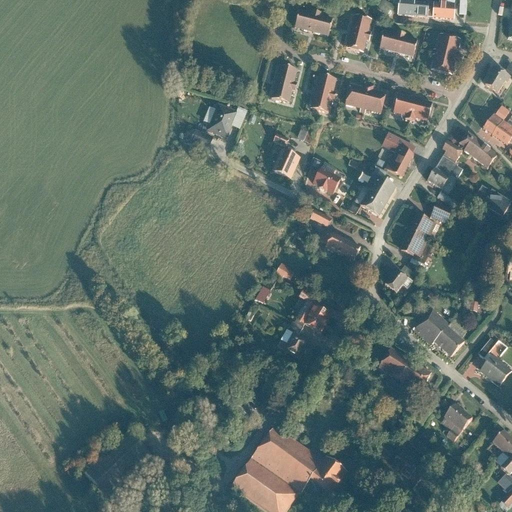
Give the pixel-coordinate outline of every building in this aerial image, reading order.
[(425,18),(426,3),(415,2),(415,0),(389,0),(389,2),(399,3),(398,17),(425,18)] [(454,8),(433,7),(432,20),(453,21),(454,8)] [(327,39),(331,22),(320,20),(321,16),(312,14),(311,17),(298,14),(293,31),(327,39)] [(370,22),(352,18),(345,51),(363,54),(370,22)] [(417,43),(385,34),(380,53),(412,62),(417,43)] [(459,42),(436,38),(431,72),(453,75),(459,42)] [(511,78),(494,68),(482,88),(496,96),(502,85),(506,87),(511,78)] [(297,74),(279,69),(270,101),(289,106),(297,74)] [(337,83),(317,78),(309,111),(329,116),(337,83)] [(362,93),(349,89),(344,107),(379,117),(385,97),(372,94),(374,87),(364,84),(362,93)] [(429,104),(395,97),(390,117),(424,125),(429,104)] [(228,142),(239,115),(213,106),(203,132),(228,142)] [(511,132),(493,119),(484,132),(507,150),(511,143),(511,132)] [(301,129),(297,140),(308,144),(312,134),(301,129)] [(207,150),(212,138),(193,130),(188,142),(207,150)] [(284,148),(287,141),(276,137),(273,144),(284,148)] [(416,152),(388,137),(381,152),(391,157),(383,173),(400,182),(416,152)] [(486,174),(496,160),(465,138),(458,147),(464,152),(461,156),(486,174)] [(460,157),(447,147),(442,154),(455,163),(460,157)] [(289,181),(297,163),(280,155),(272,173),(289,181)] [(465,173),(442,159),(434,172),(449,181),(457,186),(465,173)] [(314,162),(308,189),(336,195),(340,177),(328,174),(330,165),(314,162)] [(449,181),(434,172),(426,185),(441,194),(449,181)] [(394,191),(375,182),(361,212),(379,221),(394,191)] [(501,222),(511,206),(491,193),(488,197),(481,192),(473,204),(501,222)] [(451,214),(436,207),(429,220),(444,228),(451,214)] [(325,231),(328,226),(314,220),(312,225),(325,231)] [(434,227),(421,222),(406,255),(419,261),(434,227)] [(350,266),(357,251),(325,236),(320,245),(325,247),(323,253),(350,266)] [(290,283),(294,275),(279,266),(274,275),(290,283)] [(406,283),(393,274),(382,288),(395,297),(406,283)] [(256,300),(264,304),(270,292),(262,288),(256,300)] [(319,339),(332,318),(308,304),(295,325),(302,329),(319,339)] [(252,322),(258,308),(252,306),(246,320),(252,322)] [(464,346),(432,314),(412,335),(429,350),(433,347),(449,362),(464,346)] [(295,325),(291,323),(286,332),(293,335),(297,338),(302,329),(295,325)] [(298,364),(309,346),(297,338),(293,335),(281,354),(298,364)] [(483,362),(493,347),(487,343),(477,358),(483,362)] [(420,398),(432,378),(390,353),(378,374),(420,398)] [(495,391),(509,376),(490,359),(477,375),(495,391)] [(461,436),(472,423),(453,409),(439,426),(449,434),(453,430),(461,436)] [(287,511),(306,486),(321,467),(273,431),(229,490),(257,511),(287,511)] [(453,445),(457,440),(451,435),(447,439),(453,445)] [(105,502),(149,460),(126,436),(82,479),(105,502)] [(506,479),(511,472),(511,445),(501,436),(490,448),(507,463),(497,473),(506,479)] [(367,474),(399,503),(422,477),(400,458),(394,465),(383,455),(367,474)] [(327,502),(345,478),(324,463),(321,467),(306,486),(327,502)] [(511,492),(511,491),(511,483),(506,479),(497,488),(507,497),(511,492)] [(511,492),(507,497),(498,506),(504,511),(507,511),(511,507),(511,492)]
